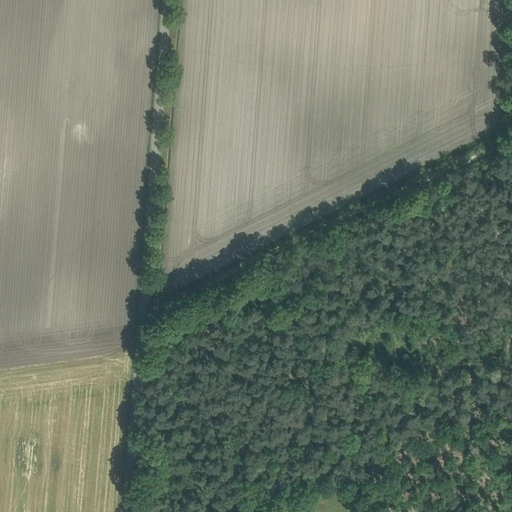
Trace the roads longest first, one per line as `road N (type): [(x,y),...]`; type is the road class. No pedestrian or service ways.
road 1 (unclassified): [(133,511),(176,0)]
road 2 (track): [(511,144),(149,316)]
